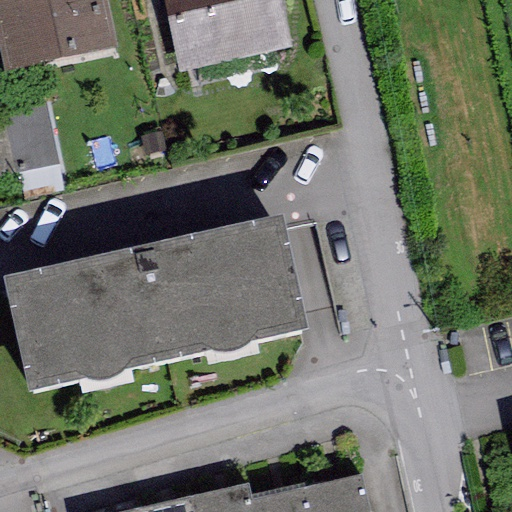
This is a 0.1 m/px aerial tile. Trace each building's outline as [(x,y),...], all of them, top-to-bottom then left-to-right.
[(103,0),(0,0),(0,64),(3,79),(115,55),(103,0)] [(279,0),(160,0),(179,80),(292,54),(279,0)] [(0,110),(0,185),(67,181),(61,106),(0,110)] [(281,229),(2,290),(27,405),(87,392),(92,393),(100,393),(107,393),(115,390),(121,384),(213,364),(220,364),(226,365),(232,365),(238,363),(241,361),(246,356),(306,345),(281,229)] [(366,511),(361,484),(306,496),(309,511),(366,511)] [(246,491),(190,504),(191,511),(249,511),(249,509),(246,491)] [(309,511),(306,496),(249,509),(249,511),(309,511)]
